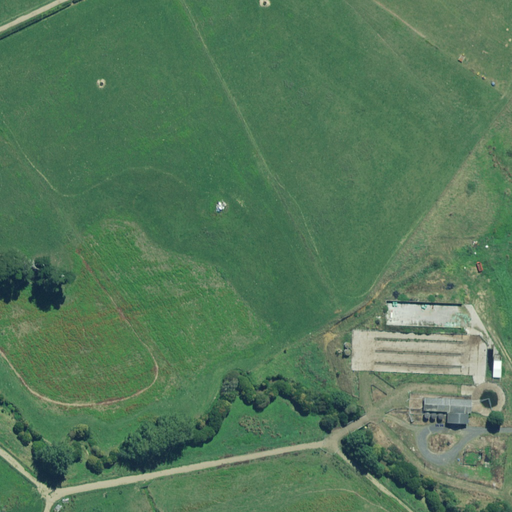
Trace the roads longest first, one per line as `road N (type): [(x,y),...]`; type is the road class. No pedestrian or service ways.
road 1 (track): [(410,511),(340,452),(309,445),(53,495)]
road 2 (track): [(325,446),(370,415),(443,437)]
